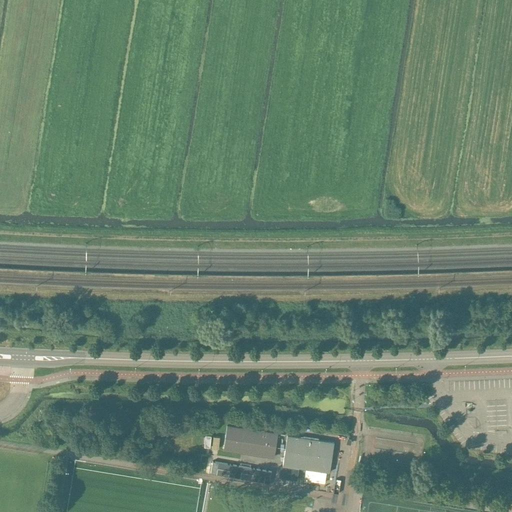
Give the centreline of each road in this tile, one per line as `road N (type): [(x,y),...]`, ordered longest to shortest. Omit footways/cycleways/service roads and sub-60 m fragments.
road 1 (track): [(511,234),(278,241),(0,232)]
road 2 (secondary): [(511,355),(362,362),(22,357)]
